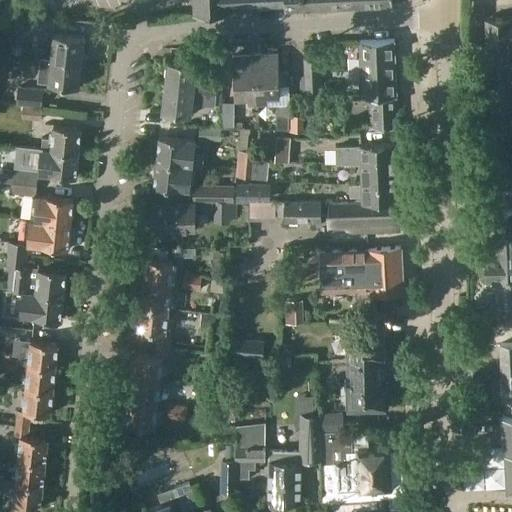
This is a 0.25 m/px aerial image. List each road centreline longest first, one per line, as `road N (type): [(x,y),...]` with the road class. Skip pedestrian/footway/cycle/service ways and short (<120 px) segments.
road 1 (residential): [(75,511),(123,62),(139,39),(449,19)]
road 2 (tertiary): [(440,511),(449,19)]
